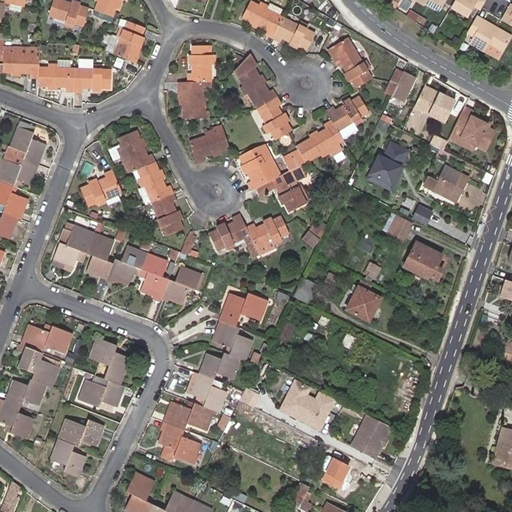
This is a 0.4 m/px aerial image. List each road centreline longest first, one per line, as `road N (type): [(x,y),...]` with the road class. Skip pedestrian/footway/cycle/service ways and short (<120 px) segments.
road 1 (tertiary): [(385,511),(425,431),(511,169)]
road 2 (residential): [(21,284),(145,332),(160,352),(160,369),(91,511)]
road 3 (tertiary): [(352,0),(413,49),(511,106)]
road 4 (residential): [(21,284),(81,132)]
road 5 (residential): [(292,76),(266,48),(235,32),(176,32)]
